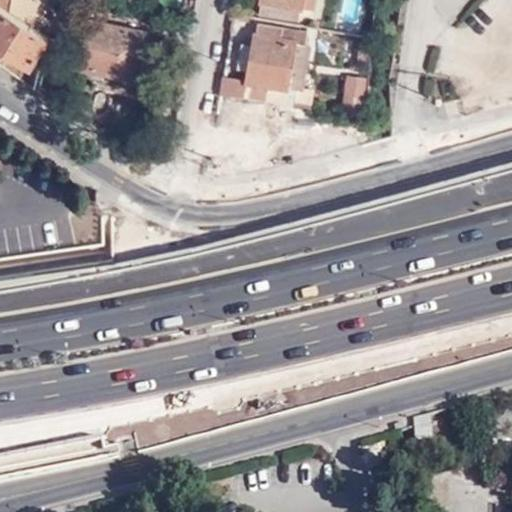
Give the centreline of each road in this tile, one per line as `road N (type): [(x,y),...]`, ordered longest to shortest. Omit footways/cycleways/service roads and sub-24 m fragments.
road 1 (tertiary): [(0,497),(511,367)]
road 2 (motorway): [(511,221),(179,302),(0,334)]
road 3 (motorway): [(0,397),(511,290)]
road 4 (primary): [(181,202),(212,210),(287,201),(511,143)]
road 5 (primary): [(0,92),(181,202)]
road 6 (residential): [(216,0),(181,202)]
